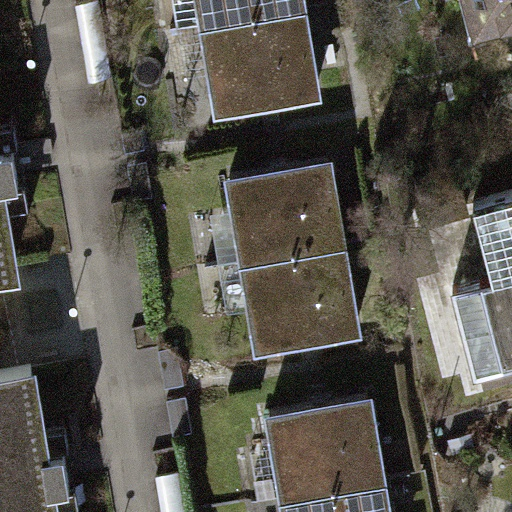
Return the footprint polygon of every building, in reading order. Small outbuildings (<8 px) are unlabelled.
[(262,0),(193,0),(195,11),(262,0)] [(301,0),(262,0),(195,11),(210,100),(315,83),(301,0)] [(511,0),(458,0),(464,20),(511,6),(511,0)] [(0,262),(15,260),(0,171),(0,168),(12,166),(6,129),(0,130),(0,262)] [(343,230),(329,143),(223,160),(237,247),(343,230)] [(511,183),(475,193),(494,267),(511,261),(511,183)] [(343,230),(237,247),(252,336),(357,320),(343,230)] [(511,355),(511,261),(494,267),(453,277),(475,365),(511,355)] [(32,346),(0,350),(0,511),(59,511),(53,474),(66,472),(59,434),(47,436),(32,346)] [(382,468),(368,381),(262,398),(276,485),(382,468)] [(389,511),(382,468),(276,485),(280,511),(389,511)]
